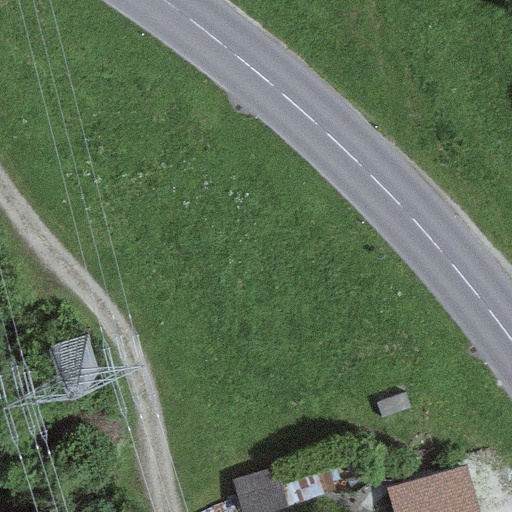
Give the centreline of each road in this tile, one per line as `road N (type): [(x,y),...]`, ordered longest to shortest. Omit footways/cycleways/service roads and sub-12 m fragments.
road 1 (secondary): [(163,0),(329,134),(447,257),(511,340)]
road 2 (track): [(0,181),(129,344),(169,511)]
